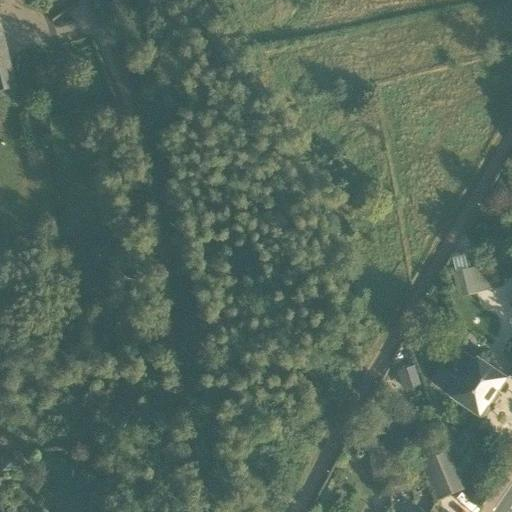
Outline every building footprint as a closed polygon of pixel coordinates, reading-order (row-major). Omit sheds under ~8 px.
[(0,92),(15,89),(0,25),(0,92)] [(45,115),(26,117),(29,139),(47,137),(45,115)] [(470,270),(453,274),(460,298),(476,294),(470,270)] [(511,318),(506,316),(498,336),(511,341),(511,336),(511,318)] [(508,380),(479,360),(478,362),(466,354),(451,376),(458,381),(448,396),(477,415),(482,418),(487,417),(490,412),(489,407),(508,380)] [(413,364),(395,370),(402,390),(420,384),(413,364)] [(373,478),(385,476),(376,429),(365,431),(373,478)] [(463,490),(447,452),(420,464),(436,502),(463,490)] [(17,456),(0,457),(0,462),(1,472),(18,471),(17,456)]
